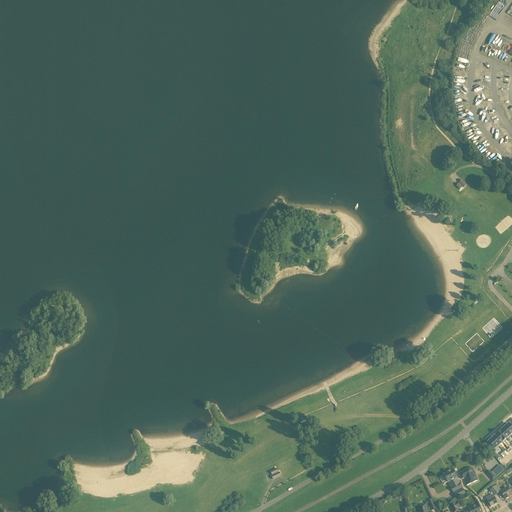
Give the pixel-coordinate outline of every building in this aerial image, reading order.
[(499,1),(490,15),(496,19),(505,5),(499,1)] [(504,428),(500,431),(506,439),(510,435),(504,428)] [(500,431),(496,435),(502,442),(506,439),(500,431)] [(496,435),(492,438),(498,446),(502,442),(496,435)] [(492,438),(488,442),(494,450),(498,446),(492,438)] [(466,486),(477,481),(472,468),(459,474),(462,480),(463,479),(466,486)] [(443,474),(443,475),(442,475),(439,477),(442,483),(443,485),(444,484),(443,482),(446,480),(447,482),(450,481),(453,486),(450,488),(452,492),(461,488),(459,483),(456,478),(457,478),(453,470),(452,470),(449,471),(446,473),(447,473),(444,474),(443,474)] [(497,485),(495,486),(492,488),(497,495),(500,492),(501,491),(497,485)] [(505,499),(511,495),(507,488),(500,493),(505,499)] [(494,498),(492,495),(489,496),(491,500),(487,501),(490,507),(497,504),(494,498)] [(436,509),(432,499),(428,501),(432,511),(436,509)] [(449,505),(452,511),(456,511),(460,511),(459,509),(461,508),(459,504),(464,501),(463,499),(458,502),(458,501),(449,505)]
